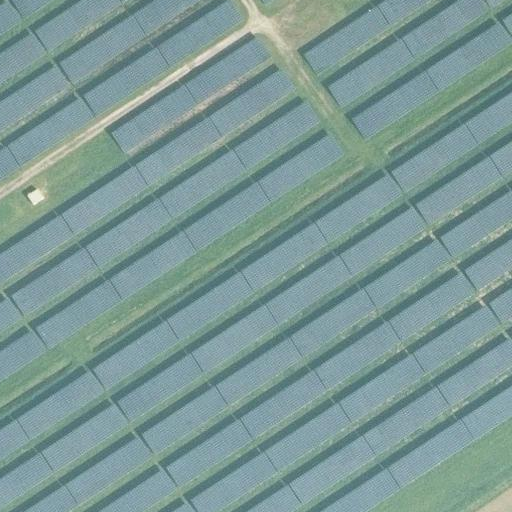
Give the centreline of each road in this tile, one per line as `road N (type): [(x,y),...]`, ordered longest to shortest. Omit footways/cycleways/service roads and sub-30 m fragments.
road 1 (track): [(299,0),(0,196)]
road 2 (track): [(243,0),(361,158)]
